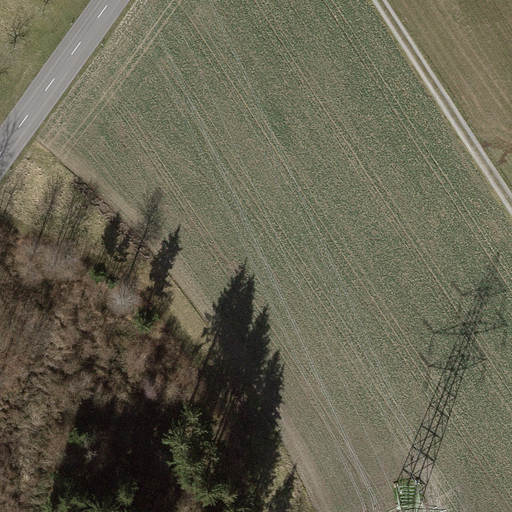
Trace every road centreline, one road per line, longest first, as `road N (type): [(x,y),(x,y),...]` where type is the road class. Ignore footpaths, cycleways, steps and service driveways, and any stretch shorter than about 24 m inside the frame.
road 1 (track): [(379,0),(511,204)]
road 2 (tertiary): [(0,152),(109,0)]
